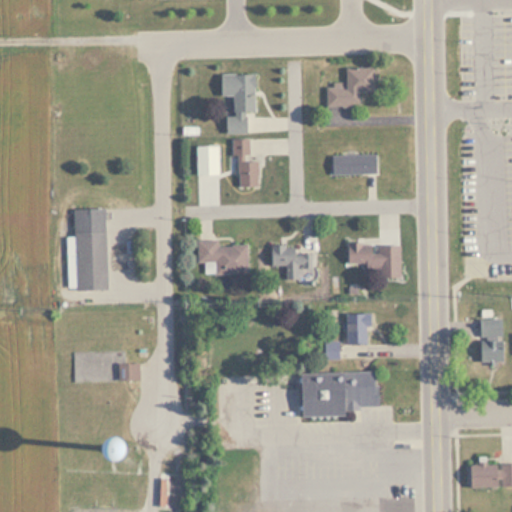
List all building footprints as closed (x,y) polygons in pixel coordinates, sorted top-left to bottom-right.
[(322,85),(322,106),(354,106),(354,92),(369,92),(369,68),(340,68),(341,85),(322,85)] [(251,111),(251,73),(215,74),(216,96),(229,96),(230,117),(219,117),(220,134),(244,133),(244,111),(251,111)] [(230,186),(254,186),(254,160),(245,160),(246,140),(230,140),(230,186)] [(373,175),(373,155),(328,155),(328,175),(373,175)] [(102,209),(69,210),(70,243),(64,243),(66,291),(105,290),(102,209)] [(195,241),(195,263),(213,263),(213,275),(245,275),(245,246),(215,246),(215,241),(195,241)] [(397,278),(397,246),(371,246),(371,244),(342,244),(342,267),(376,267),(376,278),(397,278)] [(311,255),(292,255),(292,246),(266,246),(267,267),(282,267),(282,281),(296,281),(296,268),(311,268),(311,255)] [(341,314),(341,344),(366,344),(366,314),(341,314)] [(500,339),(500,319),(476,319),(476,339),(500,339)] [(501,341),(475,340),(475,363),(500,364),(501,341)] [(336,359),(335,341),(314,342),(314,360),(336,359)] [(71,381),(72,351),(111,350),(112,381),(71,381)] [(375,405),(374,372),(296,373),(297,416),(349,414),(357,408),(375,405)] [(63,460),(59,458),(56,455),(54,451),(54,447),(55,443),(57,439),(61,437),(65,435),(69,436),(73,437),(77,440),(79,443),(80,448),(79,452),(78,456),(75,459),(71,461),(67,461),(63,460)] [(511,464),(464,464),(464,487),(511,487),(511,464)]
